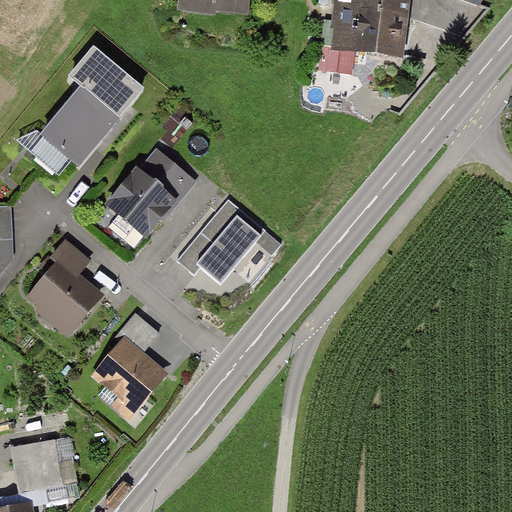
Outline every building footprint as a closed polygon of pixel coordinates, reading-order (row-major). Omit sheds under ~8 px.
[(183,0),(182,8),(216,13),(216,8),(245,12),(247,0),(183,0)] [(402,56),(408,0),(339,0),(336,28),(326,27),(323,47),(402,56)] [(141,89),(93,49),(73,74),(121,114),(141,89)] [(77,166),(121,114),(83,83),(39,135),(77,166)] [(107,208),(148,244),(200,184),(159,148),(107,208)] [(267,231),(230,200),(179,262),(195,275),(201,268),(222,285),(267,231)] [(0,240),(13,240),(11,207),(0,207),(0,240)] [(273,256),(282,245),(267,232),(257,243),(273,256)] [(13,240),(0,240),(0,275),(14,260),(13,240)] [(91,261),(65,240),(54,254),(80,275),(91,261)] [(61,261),(25,301),(68,338),(104,298),(61,261)] [(161,335),(135,314),(121,332),(146,353),(161,335)] [(174,381),(127,338),(92,376),(139,419),(174,381)] [(55,441),(18,448),(27,494),(64,488),(55,441)]
